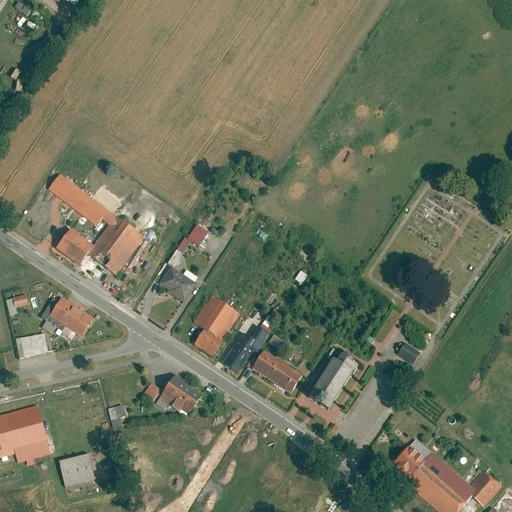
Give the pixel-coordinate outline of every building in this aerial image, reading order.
[(71,232),(56,252),(79,268),(88,256),(116,277),(144,238),(59,176),(47,192),(96,228),(101,221),(109,226),(93,248),(71,232)] [(207,233),(197,226),(187,239),(198,247),(207,233)] [(185,238),(167,264),(172,267),(190,242),(185,238)] [(159,284),(169,290),(167,293),(183,304),(185,301),(196,285),(170,268),(159,284)] [(13,299),(15,309),(26,307),(24,297),(13,299)] [(211,357),(221,342),(240,316),(212,297),(194,323),(204,330),(193,344),(211,357)] [(62,333),(65,328),(81,339),(94,320),(62,299),(59,303),(53,299),(40,318),(62,333)] [(269,335),(259,328),(252,339),(262,346),(269,335)] [(219,363),(237,376),(259,345),(241,332),(219,363)] [(48,355),(44,335),(15,341),(19,360),(48,355)] [(417,355),(403,345),(396,355),(410,365),(417,355)] [(264,352),(252,370),(290,395),(302,377),(264,352)] [(307,399),(326,410),(350,371),(331,360),(307,399)] [(187,417),(203,395),(176,375),(160,397),(187,417)] [(162,391),(152,384),(144,395),(154,402),(162,391)] [(123,406),(108,409),(111,421),(126,417),(123,406)] [(50,454),(47,445),(37,407),(0,416),(0,457),(15,454),(17,463),(50,454)] [(333,434),(338,427),(333,423),(328,430),(333,434)] [(391,466),(408,480),(424,461),(408,446),(391,466)] [(485,471),(471,487),(432,453),(424,461),(408,480),(406,483),(439,511),(456,511),(471,496),(484,508),(502,487),(485,471)] [(87,455),(58,462),(64,488),(93,481),(87,455)]
